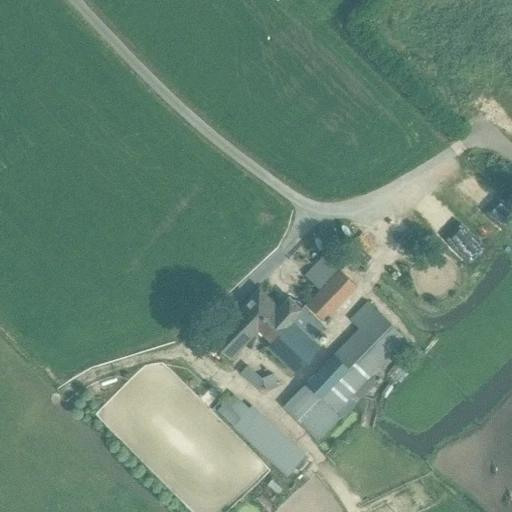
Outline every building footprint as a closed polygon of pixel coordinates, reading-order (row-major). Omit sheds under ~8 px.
[(319,290),(343,264),(327,250),(304,276),(319,290)] [(323,321),(356,287),(338,270),(305,305),(323,321)] [(312,340),(322,330),(288,297),(277,308),(257,289),(237,310),(209,340),(229,359),(257,329),(269,341),(265,346),(294,373),(319,347),(312,340)] [(335,414),(405,341),(367,303),(350,320),(358,329),(334,355),(283,407),(318,440),(339,418),(335,414)] [(264,380),(247,365),(239,374),(256,389),(264,380)] [(250,406),(249,408),(232,393),(216,410),(233,426),(232,428),(286,477),(307,453),(250,406)]
